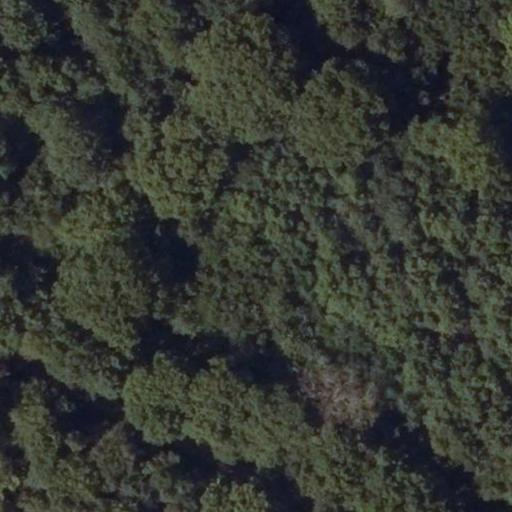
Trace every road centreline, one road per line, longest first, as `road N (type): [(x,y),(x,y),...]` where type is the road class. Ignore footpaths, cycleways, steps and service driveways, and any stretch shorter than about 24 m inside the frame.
road 1 (track): [(0,242),(500,511)]
road 2 (track): [(346,511),(0,340)]
